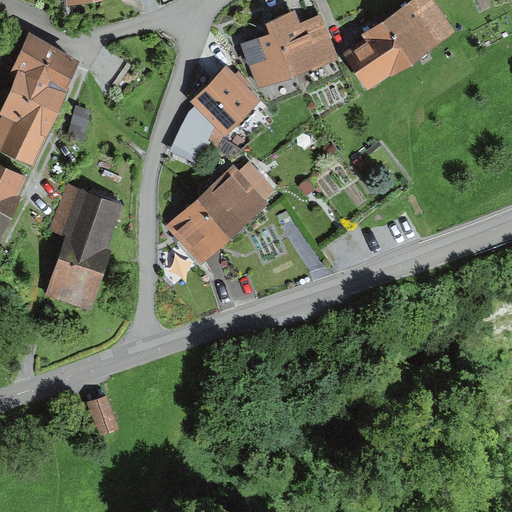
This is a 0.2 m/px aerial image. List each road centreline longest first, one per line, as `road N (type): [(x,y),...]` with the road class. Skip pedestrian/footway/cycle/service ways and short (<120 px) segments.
road 1 (tertiary): [(511,225),(148,352)]
road 2 (residential): [(148,352),(151,173),(213,0)]
road 3 (tertiary): [(148,352),(0,402)]
